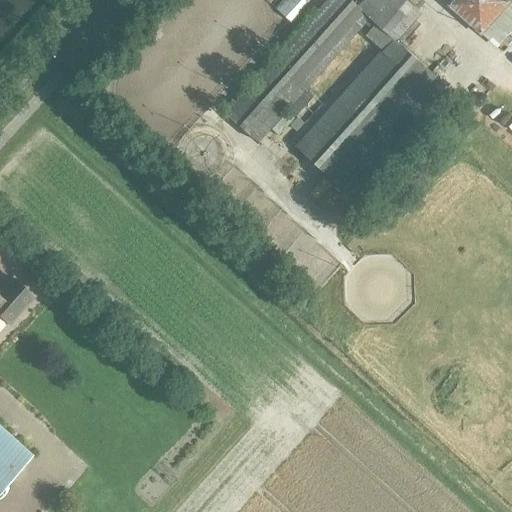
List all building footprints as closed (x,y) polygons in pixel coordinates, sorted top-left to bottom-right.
[(339,183),(344,178),(352,185),(392,142),(383,134),(435,75),(397,42),(423,13),(408,0),(362,0),(358,6),(350,0),(326,0),(260,75),(226,112),(259,142),(293,105),(294,105),(366,25),(370,29),(365,35),(383,51),(299,146),(339,183)] [(292,24),(312,0),(281,0),(274,8),(292,24)] [(497,48),(511,30),(511,4),(511,3),(511,1),(511,0),(451,0),(447,6),(481,36),(482,35),(497,48)] [(0,316),(9,324),(34,296),(14,278),(0,292),(0,316)] [(0,490),(32,455),(0,425),(0,490)]
